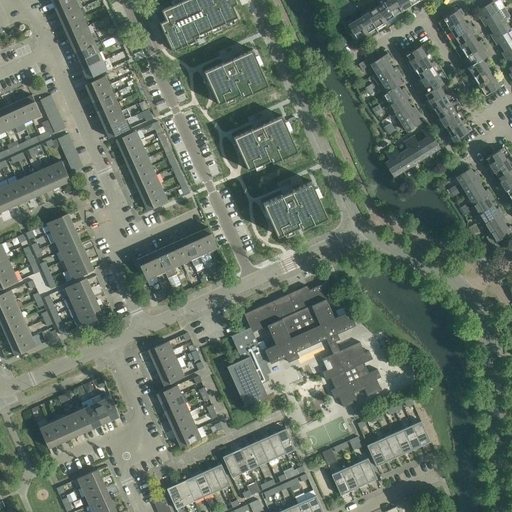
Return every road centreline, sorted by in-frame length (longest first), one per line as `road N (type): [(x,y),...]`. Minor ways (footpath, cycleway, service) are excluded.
road 1 (residential): [(133,1),(255,277)]
road 2 (unclassified): [(365,228),(258,0)]
road 3 (unclassified): [(507,511),(489,338),(468,293)]
road 4 (residential): [(115,247),(117,198),(50,53)]
road 5 (residential): [(511,137),(494,108),(479,116),(421,20)]
road 6 (residential): [(113,454),(147,440),(114,341)]
road 7 (unclassified): [(255,277),(138,330)]
road 8 (unclassified): [(114,341),(0,387)]
road 9 (unclassified): [(468,293),(365,228)]
road 10 (unknown): [(127,487),(237,435)]
road 11 (unclassified): [(365,228),(255,277)]
